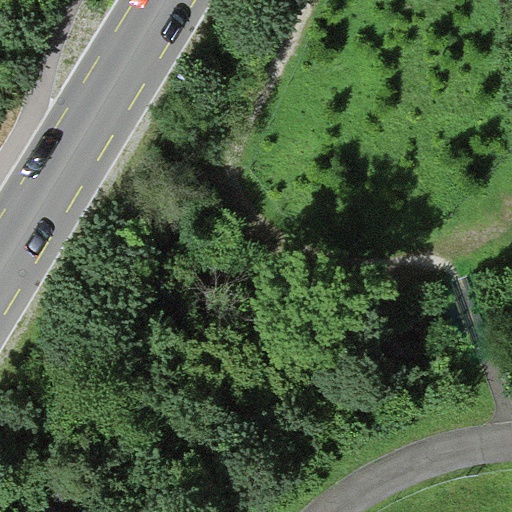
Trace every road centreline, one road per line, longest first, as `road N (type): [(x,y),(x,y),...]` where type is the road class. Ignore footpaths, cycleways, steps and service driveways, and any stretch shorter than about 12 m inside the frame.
road 1 (track): [(294,0),(214,155),(214,191),(263,240),(338,277),(401,273),(444,243)]
road 2 (primary): [(166,0),(0,270)]
road 3 (unclassified): [(511,437),(402,468),(332,511)]
